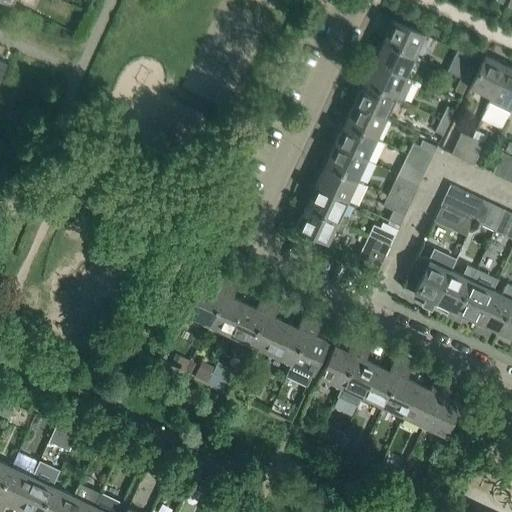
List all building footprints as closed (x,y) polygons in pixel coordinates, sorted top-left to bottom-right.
[(414,56),(425,34),(392,19),(381,41),(414,56)] [(405,76),(414,56),(381,41),(372,61),(405,77),(405,76)] [(490,98),(506,65),(484,55),(469,87),(490,98)] [(403,100),(412,80),(413,79),(405,76),(405,77),(372,61),(362,82),(395,98),(395,96),(403,100)] [(468,80),(474,67),(466,64),(461,76),(468,80)] [(507,119),(511,108),(511,67),(506,65),(490,98),(485,108),(507,119)] [(462,93),(468,80),(461,76),(454,89),(462,93)] [(385,118),(395,98),(362,82),(352,103),(385,118)] [(376,139),(385,118),(352,103),(343,124),(376,139)] [(448,121),(454,109),(447,105),(441,118),(448,121)] [(442,135),(448,121),(441,118),(434,131),(442,135)] [(366,160),(376,139),(343,124),(333,144),(366,160)] [(462,159),(472,138),(460,133),(450,153),(462,159)] [(473,164),(483,143),(472,138),(462,159),(473,164)] [(407,152),(428,163),(437,146),(423,139),(420,146),(412,142),(407,152)] [(356,180),(366,160),(333,144),(324,165),(356,180)] [(423,175),(428,163),(407,152),(397,173),(419,183),(423,175)] [(503,178),(511,158),(511,156),(501,152),(491,173),(503,178)] [(511,182),(511,158),(503,178),(511,182)] [(347,201),(356,180),(324,165),(314,186),(347,201)] [(414,194),(419,183),(397,173),(387,194),(409,204),(414,194)] [(482,200),(472,195),(449,184),(439,205),(473,221),(482,200)] [(341,214),(347,201),(314,186),(304,206),(345,225),(348,218),(341,214)] [(403,215),(409,204),(387,194),(382,205),(393,210),(388,220),(399,225),(403,215)] [(494,230),(503,210),(482,200),(473,221),(494,230)] [(345,225),(304,206),(295,227),(327,242),(334,228),(342,232),(345,225)] [(511,239),(511,236),(511,213),(503,210),(494,230),(511,239)] [(389,246),(397,229),(383,222),(380,227),(373,224),(368,236),(389,246)] [(384,257),(389,246),(368,236),(358,256),(379,266),(384,257)] [(431,311),(435,303),(434,302),(450,270),(455,259),(433,249),(429,258),(424,255),(419,257),(413,270),(415,275),(420,278),(413,292),(426,298),(423,303),(425,308),(430,310),(431,311)] [(453,316),(476,268),(468,264),(462,276),(450,270),(434,302),(435,303),(449,309),(447,313),(453,316)] [(491,289),(492,290),(498,278),(476,268),(453,316),(461,320),(463,316),(476,322),(491,289)] [(208,325),(230,276),(221,272),(214,288),(201,282),(186,314),(208,325)] [(228,334),(244,302),(232,296),(239,280),(230,276),(208,325),(228,334)] [(491,289),(476,322),(497,332),(511,299),(511,284),(507,283),(502,294),(492,290),(491,289)] [(249,344),(272,296),(262,291),(255,307),(244,302),(228,334),(249,344)] [(270,354),(285,321),(273,316),(281,300),(272,296),(249,344),(270,354)] [(511,299),(497,332),(511,338),(511,299)] [(290,363),(313,315),(304,311),(297,327),(285,321),(270,354),(290,363)] [(306,385),(327,341),(315,335),(322,319),(313,315),(290,363),(285,375),(306,385)] [(340,387),(363,338),(354,334),(347,350),(334,344),(319,377),(340,387)] [(340,387),(336,395),(357,404),(361,396),(376,364),(365,358),(372,342),(363,338),(340,387)] [(382,406),(404,358),(395,353),(388,369),(376,364),(361,396),(382,406)] [(402,416),(418,383),(406,378),(413,362),(404,358),(382,406),(402,416)] [(231,380),(211,372),(208,381),(227,389),(231,380)] [(423,425),(446,377),(437,373),(429,389),(418,383),(402,416),(423,425)] [(444,435),(459,403),(447,397),(454,381),(446,377),(423,425),(444,435)] [(344,432),(337,429),(332,440),(339,444),(344,432)] [(0,487),(10,465),(0,460),(0,487)] [(16,508),(31,475),(10,465),(0,487),(0,510),(4,503),(16,508)] [(38,511),(52,485),(31,475),(16,508),(24,511),(38,511)] [(78,482),(72,494),(63,511),(89,511),(93,504),(99,492),(78,482)] [(63,511),(72,494),(52,485),(38,511),(63,511)] [(93,504),(89,511),(115,511),(120,502),(99,492),(93,504)]
